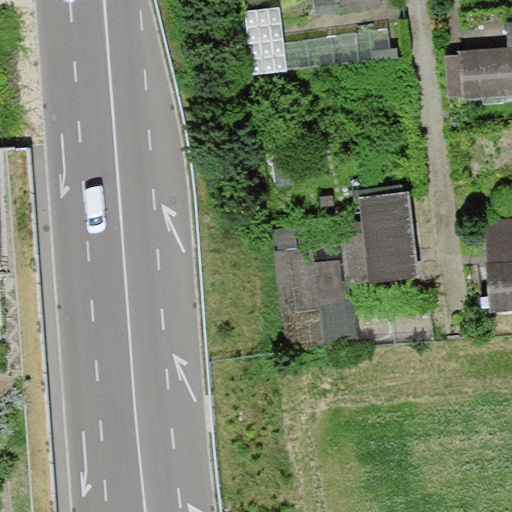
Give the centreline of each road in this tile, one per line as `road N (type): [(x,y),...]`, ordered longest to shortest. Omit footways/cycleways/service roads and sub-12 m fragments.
road 1 (primary): [(145,335),(96,58)]
road 2 (primary): [(96,58),(112,336)]
road 3 (primary): [(185,511),(145,335)]
road 4 (primary): [(169,511),(145,335)]
road 5 (primary): [(112,336),(122,511)]
road 6 (primary): [(112,336),(104,511)]
